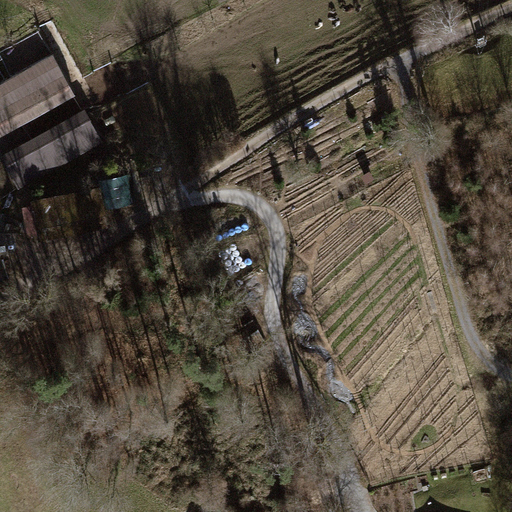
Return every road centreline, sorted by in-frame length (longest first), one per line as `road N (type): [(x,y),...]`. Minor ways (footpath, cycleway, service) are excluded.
road 1 (residential): [(0,294),(102,244),(309,108),(511,9)]
road 2 (track): [(170,201),(235,196),(274,221),(280,343),(370,511)]
road 3 (track): [(399,61),(467,322),(481,355),(511,378)]
